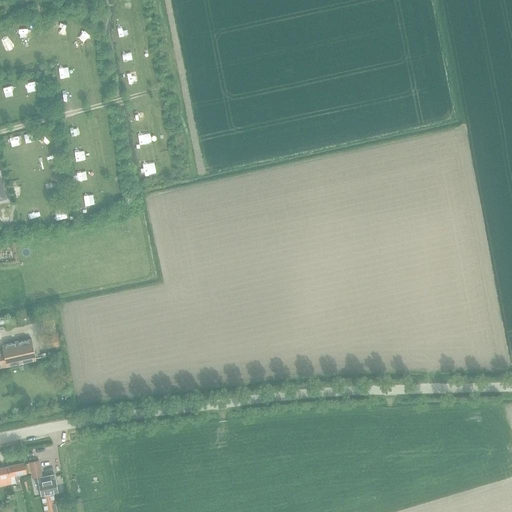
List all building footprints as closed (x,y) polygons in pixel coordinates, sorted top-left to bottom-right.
[(52,312),(41,315),(43,326),(55,324),(52,312)] [(57,335),(46,337),(48,348),(59,346),(57,335)] [(0,367),(35,359),(30,339),(0,345),(2,350),(0,350),(0,367)] [(32,476),(41,474),(39,459),(29,461),(32,476)] [(8,466),(10,476),(10,479),(11,483),(14,483),(12,476),(26,473),(24,463),(8,466)] [(0,485),(11,483),(10,479),(10,476),(8,466),(0,467),(0,485)] [(56,511),(52,491),(57,490),(54,474),(47,475),(48,480),(38,482),(40,494),(41,494),(44,511),(56,511)]
